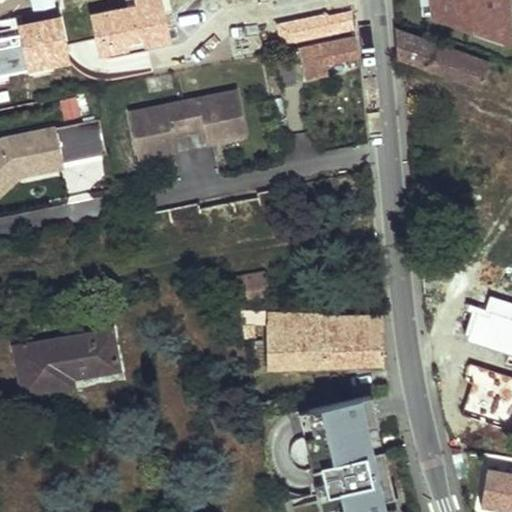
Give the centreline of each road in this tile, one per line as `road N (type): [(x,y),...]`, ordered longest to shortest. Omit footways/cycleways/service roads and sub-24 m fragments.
road 1 (tertiary): [(445,511),(409,371),(372,0)]
road 2 (unknown): [(380,73),(511,117)]
